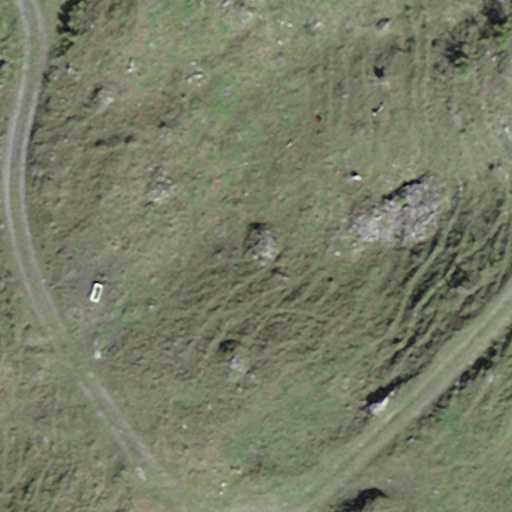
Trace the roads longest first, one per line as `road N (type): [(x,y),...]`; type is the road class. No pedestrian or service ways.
road 1 (track): [(200,511),(134,442),(31,279),(17,198),(48,14),(42,0)]
road 2 (track): [(511,298),(323,500),(287,511)]
